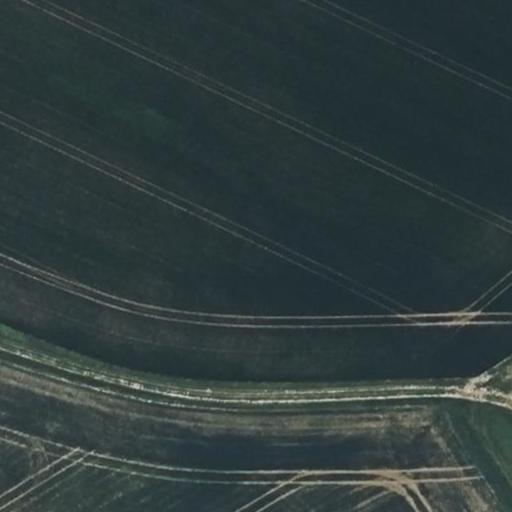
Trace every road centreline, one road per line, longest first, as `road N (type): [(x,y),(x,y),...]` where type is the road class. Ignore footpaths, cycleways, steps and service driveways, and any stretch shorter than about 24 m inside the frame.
road 1 (track): [(0,345),(140,385),(209,393),(437,390),(511,401)]
road 2 (track): [(454,391),(464,435),(511,504)]
